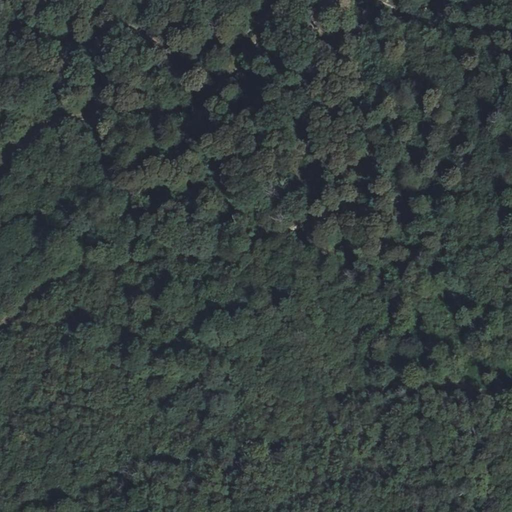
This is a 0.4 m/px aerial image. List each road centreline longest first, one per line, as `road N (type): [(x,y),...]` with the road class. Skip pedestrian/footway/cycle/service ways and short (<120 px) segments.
road 1 (track): [(0,328),(28,301),(86,271),(215,265),(346,213),(511,193)]
road 2 (track): [(76,511),(138,467),(295,436),(381,385),(464,381),(511,400)]
road 3 (track): [(0,176),(40,126),(202,103),(274,12)]
road 4 (track): [(283,0),(190,65),(123,30),(81,50),(0,27)]
